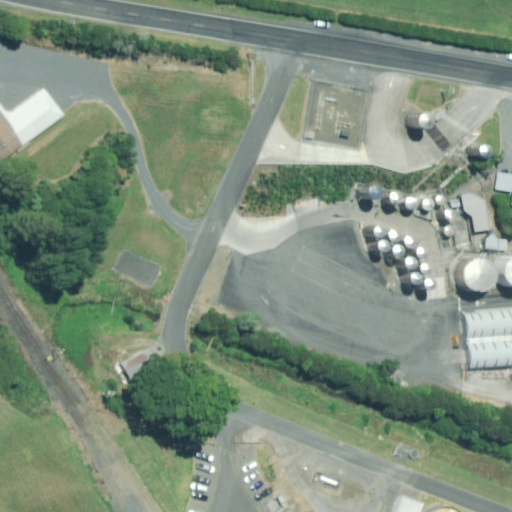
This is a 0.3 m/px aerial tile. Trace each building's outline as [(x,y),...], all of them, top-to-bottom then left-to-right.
[(0,164),(68,117),(50,91),(9,119),(0,107),(0,164)] [(423,124),(423,121),(423,118),(422,116),(420,114),(418,113),(415,112),(412,112),(410,113),(408,115),(407,118),(406,120),(407,123),(408,125),(409,127),(412,129),(414,129),(417,129),(419,128),(421,126),(423,124)] [(456,149),(439,126),(426,136),(444,158),(456,149)] [(495,190),(511,193),(509,206),(511,205),(511,172),(499,170),(495,190)] [(368,182),(364,183),(362,184),(361,185),(360,187),(359,189),(359,190),(359,192),(359,194),(359,196),(360,197),(361,199),(362,200),(364,201),(366,202),(367,202),(369,203),(371,202),(373,202),(374,201),(376,200),(377,199),(378,197),(379,196),(379,194),(380,192),(379,190),(379,189),(378,187),(377,185),(376,184),(374,183),(373,182),(371,182),(369,182),(368,182)] [(391,191),(389,192),(388,192),(387,193),(386,194),(385,195),(384,196),(384,198),(384,199),(384,200),(384,202),(385,203),(385,204),(386,205),(387,206),(388,207),(390,207),(391,207),(392,207),(394,207),(395,206),(396,206),(397,205),(398,204),(399,203),(399,201),(400,200),(400,199),(399,197),(399,196),(398,195),(397,194),(396,193),(395,192),(394,192),(392,192),(391,191)] [(452,201),(453,199),(453,197),(452,194),(450,193),(448,191),(445,191),(443,191),(441,192),(439,194),(438,196),(437,198),(438,201),(439,203),(440,205),(442,206),(445,206),(447,206),(449,205),(451,204),(452,201)] [(490,230),(487,191),(463,193),(465,215),(473,214),(475,232),(490,230)] [(427,193),(424,195),(422,196),(422,197),(421,198),(420,199),(420,200),(420,202),(420,203),(421,204),(421,206),(422,207),(423,208),(424,208),(426,209),(427,209),(428,209),(430,209),(431,208),(432,208),(433,207),(434,206),(435,205),(435,203),(436,202),(436,201),(436,199),(435,198),(434,197),(434,196),(433,195),(431,194),(430,194),(429,193),(427,193)] [(327,209),(325,196),(298,202),(301,215),(327,209)] [(409,196),(408,196),(407,197),(406,198),(405,199),(404,200),(404,202),(403,203),(403,204),(403,206),(404,207),(405,208),(405,209),(407,210),(408,211),(409,211),(410,211),(412,211),(413,211),(414,211),(416,210),(417,209),(418,208),(418,207),(419,206),(419,204),(419,203),(419,202),(418,200),(418,199),(417,198),(416,197),(414,197),(413,196),(412,196),(410,196),(409,196)] [(448,208),(444,209),(443,210),(442,211),(442,212),(441,213),(441,215),(441,216),(441,217),(441,219),(442,220),(443,221),(444,222),(445,223),(446,223),(448,223),(449,223),(451,223),(452,223),(453,222),(454,221),(455,220),(456,219),(456,218),(456,216),(457,215),(456,214),(456,212),(455,211),(454,210),(453,209),(452,209),(451,208),(450,208),(448,208)] [(383,231),(384,229),(383,227),(382,224),(381,222),(379,221),(376,221),(374,221),(372,222),(370,224),(369,226),(368,228),(368,231),(369,233),(371,235),(373,236),(376,236),(378,236),(380,235),(382,233),(383,231)] [(458,235),(459,233),(459,231),(458,228),(456,227),(454,225),(451,225),(449,225),(447,226),(445,228),(444,230),(443,232),(444,235),(445,237),(446,239),(448,240),(451,240),(453,240),(455,239),(457,238),(458,235)] [(398,238),(398,235),(398,233),(397,231),(395,229),(393,228),(391,227),(389,228),(386,229),(385,230),(383,232),(383,235),(383,237),(384,239),(386,241),(388,242),(390,243),(393,243),(395,242),(397,240),(398,238)] [(412,244),(413,242),(413,240),(412,237),(410,236),(408,234),(405,234),(403,234),(401,235),(399,237),(398,239),(397,241),(398,244),(399,246),(400,248),(402,249),(405,250),(407,249),(409,248),(411,247),(412,244)] [(499,240),(499,234),(487,234),(487,249),(509,249),(509,240),(499,240)] [(383,247),(384,245),(383,243),(382,240),(381,239),(379,237),(376,237),(374,237),(372,238),(370,240),(369,242),(368,244),(368,247),(369,249),(371,251),(373,252),(376,253),(378,252),(380,251),(382,250),(383,247)] [(398,255),(398,252),(398,250),(397,247),(395,246),(393,245),(391,244),(388,244),(386,245),(384,247),(383,249),(383,251),(383,254),(384,256),(386,258),(388,259),(390,260),(393,259),(395,258),(397,257),(398,255)] [(424,256),(424,253),(424,251),(423,249),(421,247),(419,246),(417,245),(414,246),(412,247),(410,248),(409,250),(408,253),(409,255),(410,257),(411,259),(414,260),(416,261),(418,261),(421,260),(422,258),(424,256)] [(509,255),(505,256),(502,257),(500,259),(498,261),(496,263),(495,266),(495,269),(494,272),(495,275),(496,277),(497,280),(499,282),(501,284),(503,286),(506,287),(509,288),(511,288),(511,287),(511,254),(509,255)] [(411,266),(412,264),(411,261),(410,259),(409,257),(407,256),(404,256),(402,256),(400,257),(398,259),(397,261),(396,263),(396,266),(397,268),(399,270),(401,271),(403,271),(406,271),(408,270),(410,268),(411,266)] [(467,257),(463,259),(461,261),(458,263),(457,265),(455,268),(455,271),(454,274),(455,277),(456,280),(457,283),(459,286),(461,288),(463,290),(466,291),(469,292),(472,292),(475,292),(478,291),(481,289),(484,288),(486,285),(488,283),(489,280),(490,277),(490,274),(489,271),(489,268),(487,265),(486,263),(483,260),(481,259),(478,258),(475,257),(472,256),(469,257),(467,257)] [(343,258),(338,258),(335,259),(333,260),(330,262),(328,264),(326,266),(325,269),(324,272),(324,275),(324,278),(324,281),(326,283),(327,286),(329,288),(332,290),(334,291),(337,292),(340,293),(343,292),(346,292),(349,291),(352,289),(354,287),(356,284),(357,282),(358,279),(358,276),(358,273),(357,270),(356,267),(354,265),(352,262),(350,261),(347,259),(344,258),(343,258)] [(430,271),(431,269),(431,266),(430,264),(428,262),(426,261),(423,261),(421,261),(419,262),(417,264),(416,266),(415,268),(415,270),(416,273),(418,274),(420,276),(423,276),(425,276),(427,275),(429,273),(430,271)] [(417,281),(418,279),(417,277),(416,274),(415,273),(413,271),(410,271),(408,271),(406,272),(404,274),(403,276),(402,278),(402,281),(403,283),(405,285),(407,286),(410,286),(412,286),(414,285),(416,284),(417,281)] [(431,290),(432,287),(432,285),(431,283),(429,281),(427,280),(424,279),(422,280),(420,281),(418,282),(417,284),(416,287),(417,289),(418,291),(419,293),(421,294),(424,295),(426,295),(428,294),(430,292),(431,290)] [(334,295),(330,294),(326,293),(323,294),(320,294),(318,296),(315,297),(313,299),(311,302),(310,305),(309,308),(308,311),(309,314),(309,317),(311,320),(312,322),(314,324),(317,326),(320,328),(323,328),(326,329),(329,329),(332,328),(335,327),(337,325),(339,323),(341,320),(343,318),(343,315),(344,312),(344,308),(343,305),(342,303),(340,300),(338,298),(335,296),(334,295)] [(499,380),(511,379),(511,310),(464,314),(468,373),(498,371),(499,380)] [(416,511),(420,504),(400,496),(393,511),(416,511)]
